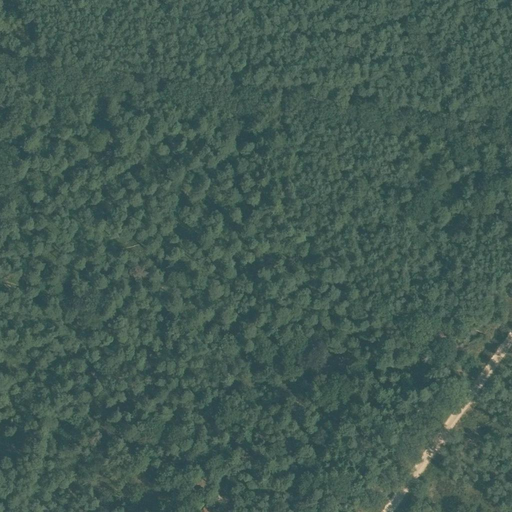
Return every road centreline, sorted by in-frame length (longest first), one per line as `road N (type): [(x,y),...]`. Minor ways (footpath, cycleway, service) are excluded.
road 1 (track): [(0,58),(511,130)]
road 2 (track): [(511,335),(386,511)]
